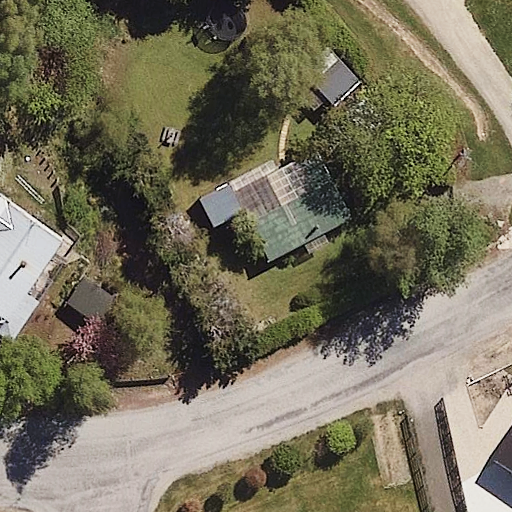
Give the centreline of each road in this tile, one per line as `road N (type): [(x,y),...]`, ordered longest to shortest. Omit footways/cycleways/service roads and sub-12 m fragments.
road 1 (residential): [(54,462),(225,422),(511,293)]
road 2 (residential): [(511,113),(431,0)]
